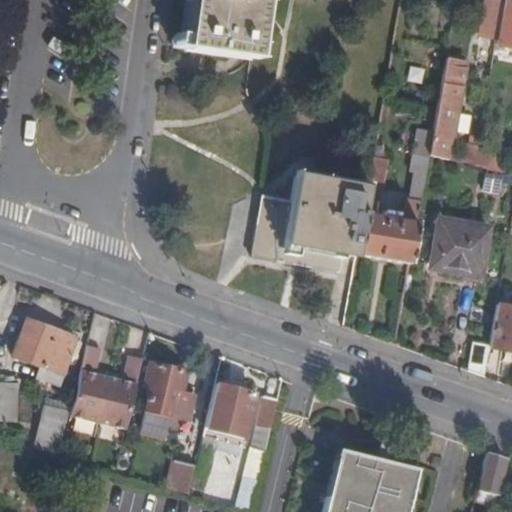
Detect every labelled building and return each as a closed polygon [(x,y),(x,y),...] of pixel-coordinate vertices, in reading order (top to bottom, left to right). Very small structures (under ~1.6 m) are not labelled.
[(191,0),(185,47),(251,57),(256,14),(257,7),(258,0),(191,0)] [(511,0),(503,0),(498,30),(496,41),(511,42),(511,0)] [(496,41),(498,30),(484,27),(481,52),(494,54),(496,41)] [(465,62),(446,59),(433,132),(429,155),(447,159),(452,133),(455,114),(465,62)] [(468,116),(455,114),(452,133),(464,134),(468,116)] [(383,147),(375,145),(367,189),(356,256),(410,265),(429,155),(433,132),(417,130),(410,172),(415,174),(410,200),(407,200),(403,222),(376,217),(386,159),(381,157),(383,147)] [(460,163),(474,166),(477,150),(478,145),(465,142),(459,162),(460,163)] [(477,150),(474,166),(499,171),(502,156),(477,150)] [(356,256),(367,189),(345,186),(343,185),(295,177),(291,202),(261,198),(251,258),(339,274),(342,254),(356,256)] [(459,273),(460,270),(465,247),(470,247),(474,226),(438,219),(430,267),(459,273)] [(465,247),(460,270),(481,274),(488,228),(474,226),(470,247),(465,247)] [(511,306),(496,303),(488,345),(511,349),(511,306)] [(75,338),(28,322),(15,357),(62,375),(68,360),(75,363),(79,352),(71,350),(75,338)] [(472,341),(467,370),(483,376),(488,345),(472,341)] [(101,350),(87,347),(70,417),(99,424),(109,378),(95,375),(101,350)] [(122,381),(109,378),(99,424),(125,430),(142,360),(129,358),(122,381)] [(184,419),(189,396),(179,394),(184,373),(150,365),(145,385),(152,387),(141,429),(164,436),(170,415),(184,419)] [(0,422),(0,423),(18,423),(18,382),(4,382),(4,378),(0,377),(0,422)] [(252,392),(215,383),(204,426),(242,436),(252,392)] [(265,449),(277,398),(262,395),(250,446),(265,449)] [(192,397),(189,396),(184,419),(187,420),(192,397)] [(67,403),(47,399),(36,445),(60,450),(64,430),(62,429),(67,403)] [(399,511),(402,502),(409,504),(413,488),(406,486),(410,465),(339,448),(336,459),(342,460),(333,495),(327,494),(323,511),(399,511)] [(504,457),(486,451),(476,490),(483,492),(495,495),(504,457)] [(168,487),(175,457),(172,456),(165,486),(168,487)] [(196,462),(175,457),(168,487),(188,492),(194,469),(196,462)] [(342,460),(336,459),(327,494),(333,495),(342,460)] [(406,486),(413,488),(418,467),(410,465),(406,486)] [(495,495),(483,492),(482,497),(494,500),(495,495)] [(399,511),(407,511),(409,504),(402,502),(399,511)]
